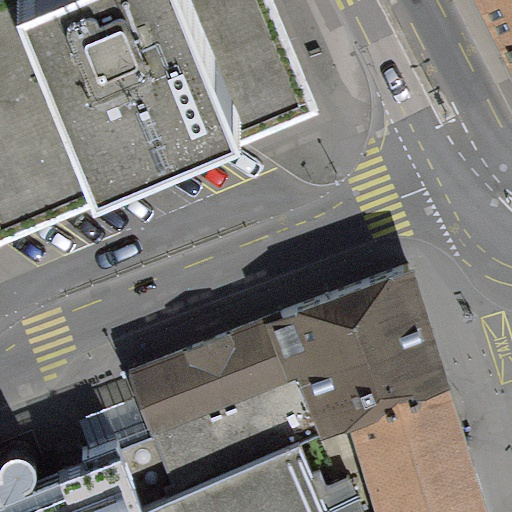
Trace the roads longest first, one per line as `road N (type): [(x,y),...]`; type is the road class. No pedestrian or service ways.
road 1 (unclassified): [(451,176),(46,330),(0,380)]
road 2 (primary): [(353,0),(451,176)]
road 3 (primary): [(504,157),(420,0)]
